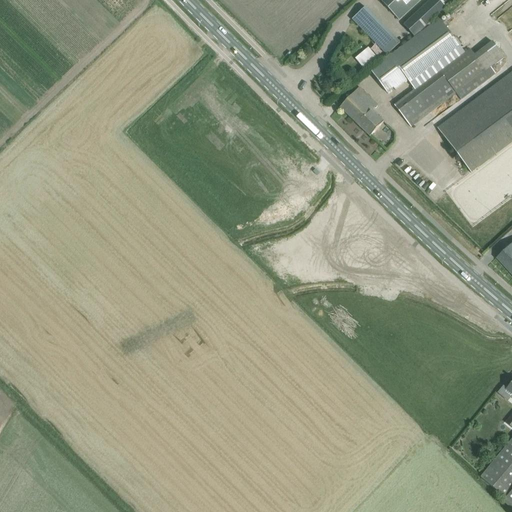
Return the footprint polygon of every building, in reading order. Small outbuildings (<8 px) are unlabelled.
[(420,0),(380,0),(399,20),(420,0)] [(430,0),(403,25),(414,37),(455,0),(430,0)] [(399,44),(365,7),(353,19),(387,56),(399,44)] [(384,61),(373,69),(379,77),(386,87),(393,83),(398,89),(408,81),(415,91),(440,72),(465,53),(458,44),(440,19),(419,35),(407,44),(384,61)] [(465,53),(440,72),(456,94),(483,74),(505,57),(493,42),(475,55),(470,49),(465,53)] [(378,60),(369,48),(356,59),(365,71),(378,60)] [(511,71),(511,73),(437,128),(471,173),(511,141),(511,71)] [(415,91),(395,106),(408,123),(412,127),(456,94),(440,72),(415,91)] [(384,122),(354,93),(340,108),(370,136),(384,122)] [(511,243),(496,258),(511,275),(511,243)] [(511,383),(508,388),(505,386),(499,393),(509,401),(511,397),(511,383)] [(511,440),(481,478),(507,500),(511,493),(511,440)]
